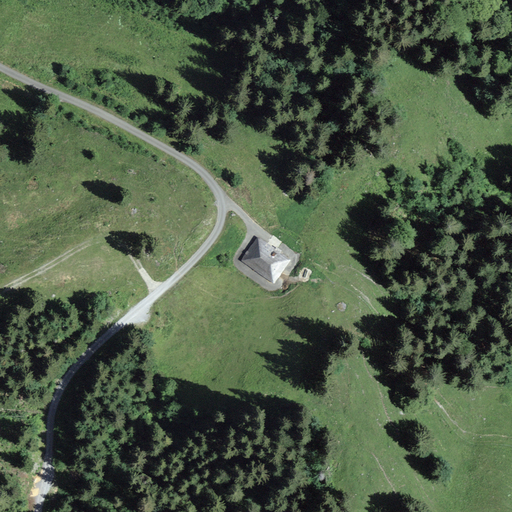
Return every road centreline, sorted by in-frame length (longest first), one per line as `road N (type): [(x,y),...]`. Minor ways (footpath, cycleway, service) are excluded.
road 1 (unclassified): [(150,297),(209,240),(219,214),(213,189),(196,167),(0,68)]
road 2 (unclassified): [(150,297),(104,332),(60,385),(35,511)]
